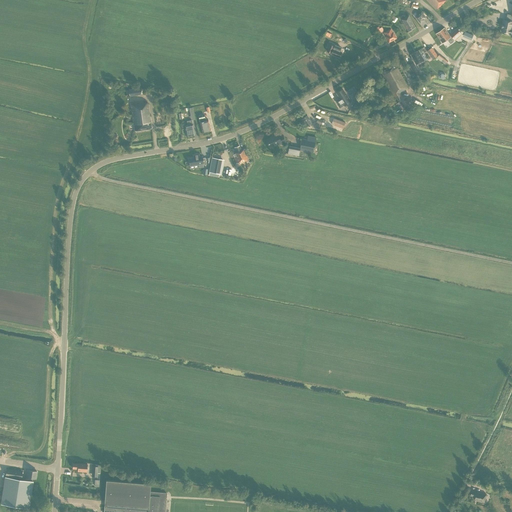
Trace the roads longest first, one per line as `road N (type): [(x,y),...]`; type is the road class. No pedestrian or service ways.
road 1 (tertiary): [(54,511),(71,215),(84,175),(113,158),(199,144),(257,124),(479,0)]
road 2 (track): [(89,171),(511,263)]
